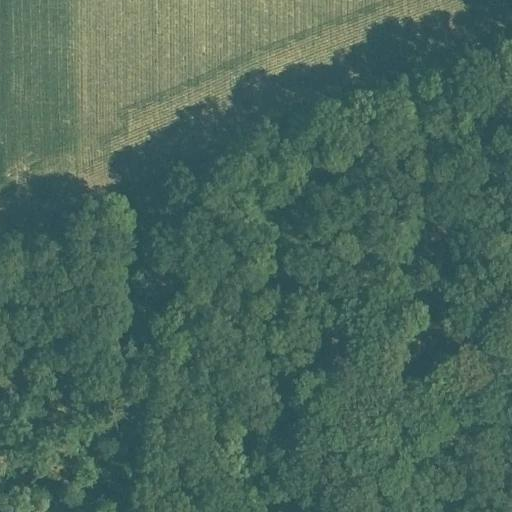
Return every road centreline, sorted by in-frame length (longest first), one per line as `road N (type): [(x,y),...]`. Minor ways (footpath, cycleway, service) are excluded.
road 1 (track): [(0,238),(511,33)]
road 2 (track): [(152,179),(132,506),(114,511)]
